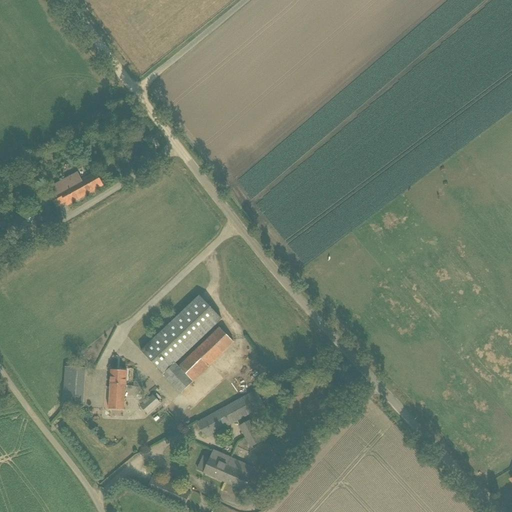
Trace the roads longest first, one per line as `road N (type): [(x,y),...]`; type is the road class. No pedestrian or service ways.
road 1 (unclassified): [(495,511),(352,360),(178,148)]
road 2 (unclassified): [(0,256),(178,148)]
road 3 (unknown): [(237,226),(125,332),(141,365)]
road 4 (unclassified): [(98,511),(0,365)]
road 5 (unclassified): [(136,92),(245,0)]
